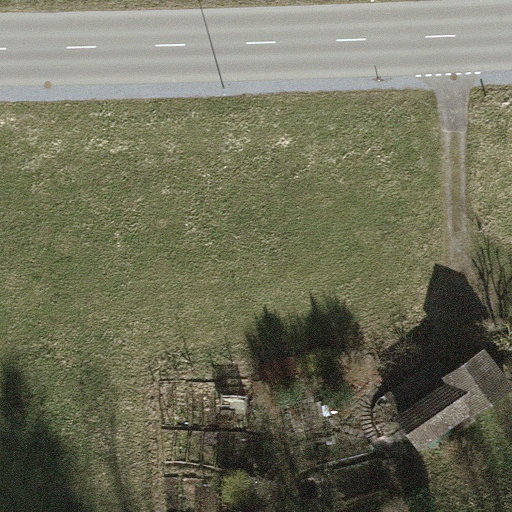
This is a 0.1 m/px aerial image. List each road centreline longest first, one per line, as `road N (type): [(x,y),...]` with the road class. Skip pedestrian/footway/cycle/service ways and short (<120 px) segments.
road 1 (tertiary): [(0,50),(511,33)]
road 2 (track): [(450,38),(463,310)]
